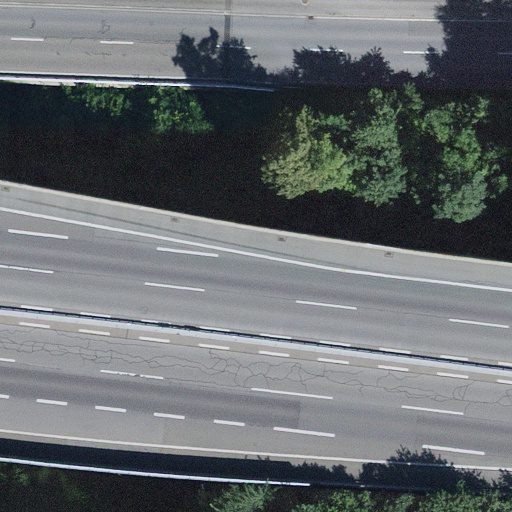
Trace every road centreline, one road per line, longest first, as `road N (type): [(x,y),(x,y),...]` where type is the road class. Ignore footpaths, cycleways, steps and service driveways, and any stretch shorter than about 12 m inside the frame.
road 1 (motorway): [(511,328),(0,264)]
road 2 (motorway): [(0,359),(511,420)]
road 3 (tertiary): [(0,37),(511,52)]
